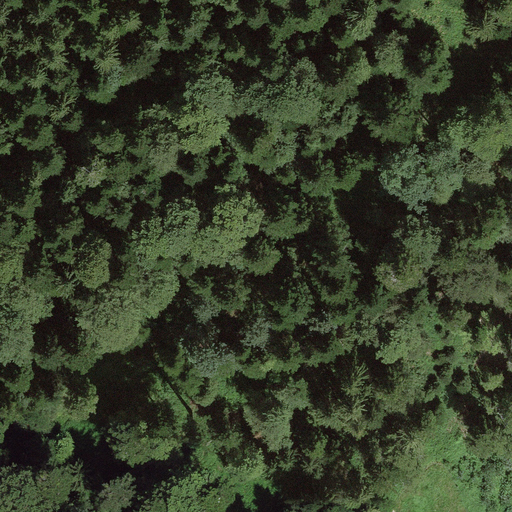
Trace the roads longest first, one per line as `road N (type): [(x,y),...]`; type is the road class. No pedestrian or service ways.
road 1 (track): [(0,479),(199,286),(352,202),(426,134),(511,29)]
road 2 (track): [(98,0),(0,96)]
